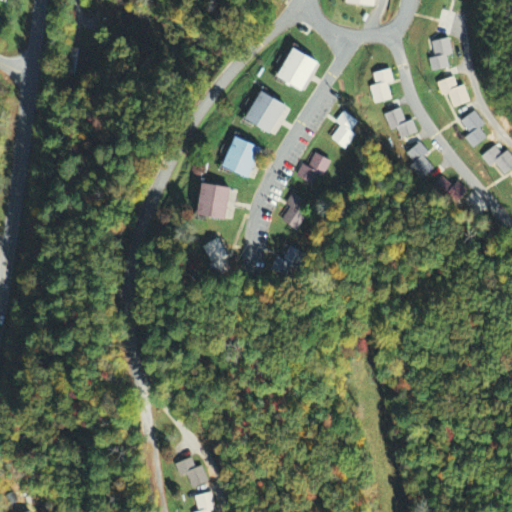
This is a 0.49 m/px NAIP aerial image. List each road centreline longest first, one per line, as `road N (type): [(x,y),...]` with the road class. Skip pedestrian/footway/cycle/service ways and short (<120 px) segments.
road 1 (residential): [(296,0),(211,95),(151,206),(142,241),(136,346),(172,511)]
road 2 (residential): [(390,32),(428,127),(511,222),(493,120),(465,63),(461,21)]
road 3 (residential): [(0,293),(36,0)]
road 4 (residential): [(350,35),(257,202),(247,265)]
road 5 (residential): [(148,384),(215,460),(230,511)]
road 6 (residential): [(294,3),(323,28),(372,37),(390,32),(407,0)]
